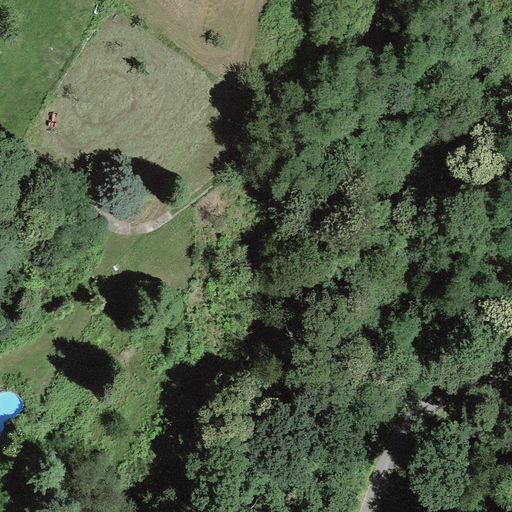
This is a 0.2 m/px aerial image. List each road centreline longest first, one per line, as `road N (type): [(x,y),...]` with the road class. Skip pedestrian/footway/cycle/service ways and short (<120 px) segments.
road 1 (track): [(372,0),(288,127),(161,221),(131,231),(13,143),(0,142)]
road 2 (unclassified): [(511,365),(419,410),(366,511)]
